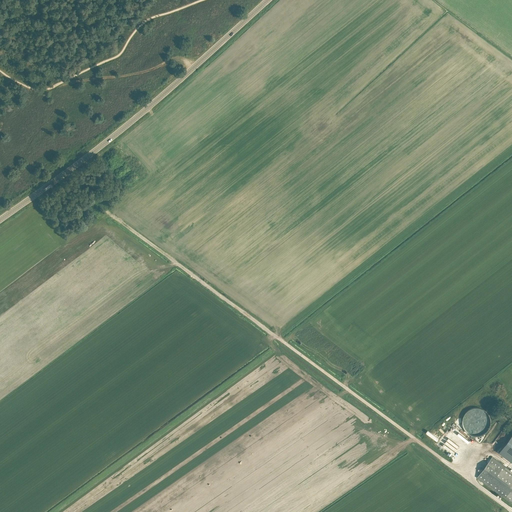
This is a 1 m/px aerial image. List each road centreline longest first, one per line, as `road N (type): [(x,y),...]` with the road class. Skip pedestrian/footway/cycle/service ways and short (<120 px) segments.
road 1 (tertiary): [(0,217),(101,144),(266,0)]
road 2 (unclassified): [(511,511),(279,336)]
